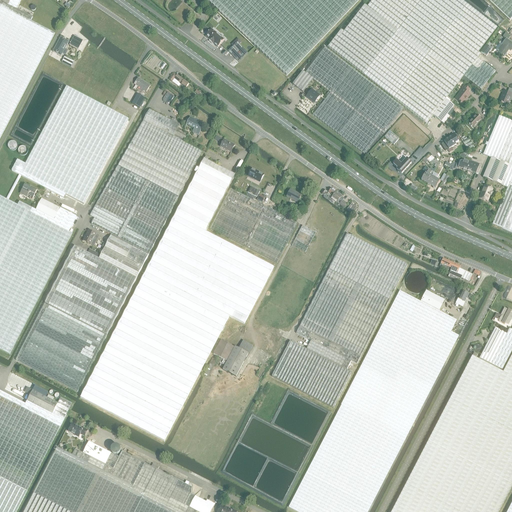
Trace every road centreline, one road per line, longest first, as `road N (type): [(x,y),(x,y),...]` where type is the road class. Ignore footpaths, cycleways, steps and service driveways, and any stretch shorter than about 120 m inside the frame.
road 1 (unclassified): [(89,0),(384,219),(511,281)]
road 2 (primary): [(511,257),(384,196),(118,0)]
road 3 (unclassified): [(394,187),(139,0)]
road 4 (unclassified): [(382,511),(493,293)]
road 5 (unclassified): [(394,187),(511,64)]
road 6 (unclassified): [(0,142),(82,0)]
road 7 (unclassified): [(261,511),(122,441)]
road 8 (unclassified): [(511,252),(394,187)]
